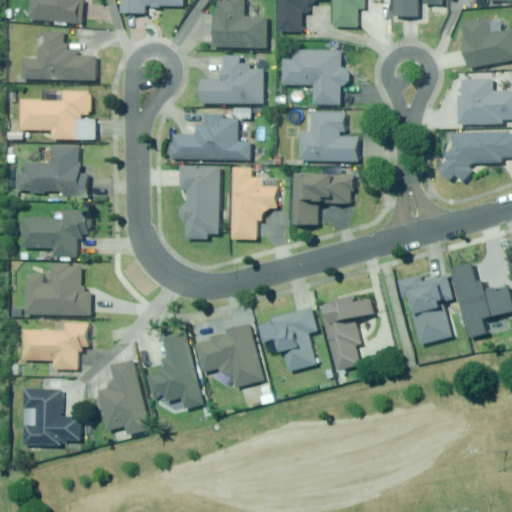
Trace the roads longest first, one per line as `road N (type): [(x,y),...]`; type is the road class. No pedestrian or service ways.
road 1 (residential): [(134,139),(141,245),(185,284),(229,282),(417,235)]
road 2 (residential): [(407,124),(425,92),(426,60),(406,53),(389,67),(401,112)]
road 3 (residential): [(134,139),(176,73),(154,52),(134,61),(130,81)]
